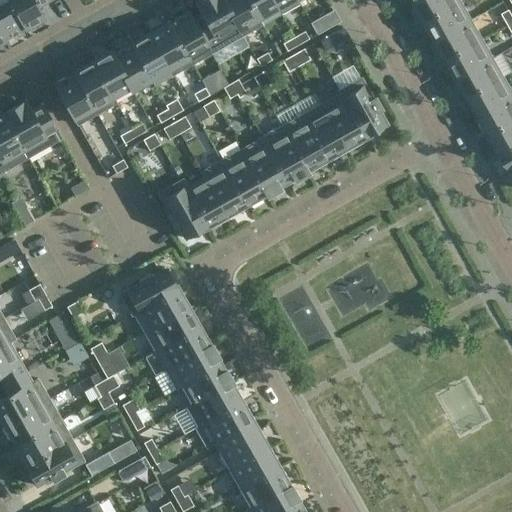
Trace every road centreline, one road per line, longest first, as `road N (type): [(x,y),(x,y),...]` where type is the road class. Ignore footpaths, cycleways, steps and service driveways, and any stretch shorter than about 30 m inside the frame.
road 1 (residential): [(355,511),(212,259),(276,234),(438,137)]
road 2 (residential): [(438,137),(363,0)]
road 3 (residential): [(0,70),(126,0)]
road 4 (residential): [(503,251),(438,137)]
